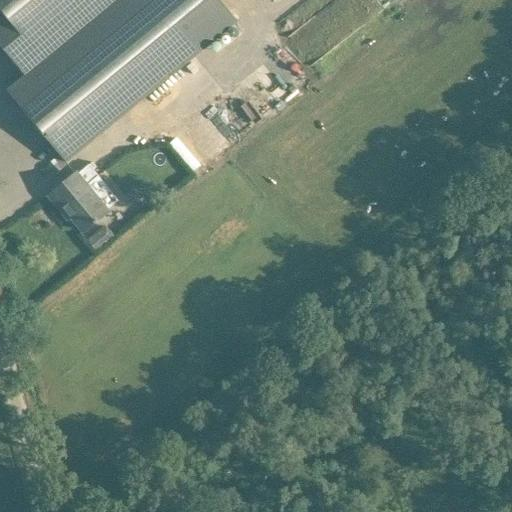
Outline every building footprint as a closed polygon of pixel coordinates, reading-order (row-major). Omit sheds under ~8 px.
[(0,0),(0,44),(25,76),(8,90),(66,162),(238,21),(220,0),(0,0)] [(281,21),(278,25),(287,33),(316,0),(279,0),(270,10),(281,21)] [(378,0),(334,0),(291,32),(314,63),(386,9),(378,0)] [(252,100),(241,108),(251,123),(262,115),(252,100)] [(77,175),(77,174),(50,196),(62,211),(65,208),(84,231),(119,201),(89,165),(77,175)] [(105,226),(90,237),(99,249),(114,237),(105,226)]
